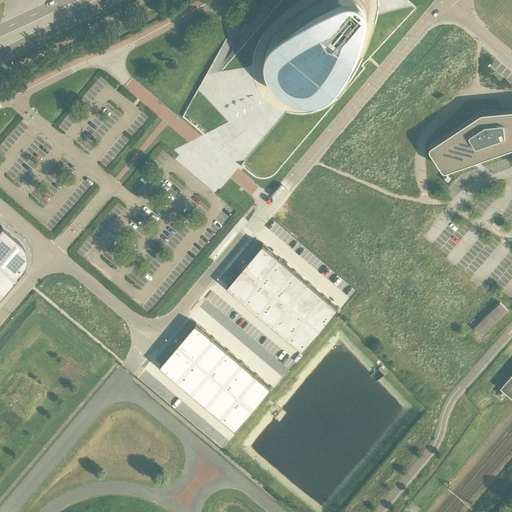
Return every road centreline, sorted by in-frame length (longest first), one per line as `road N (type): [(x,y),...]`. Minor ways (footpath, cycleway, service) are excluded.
road 1 (unclassified): [(155,339),(443,3)]
road 2 (unclassified): [(51,254),(155,339)]
road 3 (residential): [(106,58),(219,0)]
road 4 (secondary): [(0,56),(109,0)]
